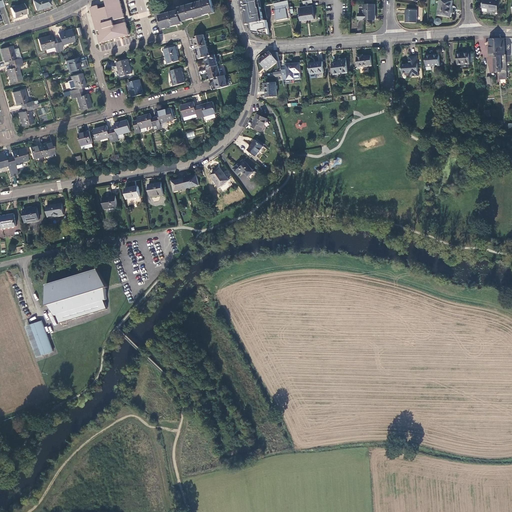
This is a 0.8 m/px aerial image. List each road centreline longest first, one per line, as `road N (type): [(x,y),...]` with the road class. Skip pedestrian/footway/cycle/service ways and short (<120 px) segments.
road 1 (residential): [(247,44),(250,98),(228,138),(207,155),(0,197)]
road 2 (residential): [(182,31),(198,89),(111,114)]
